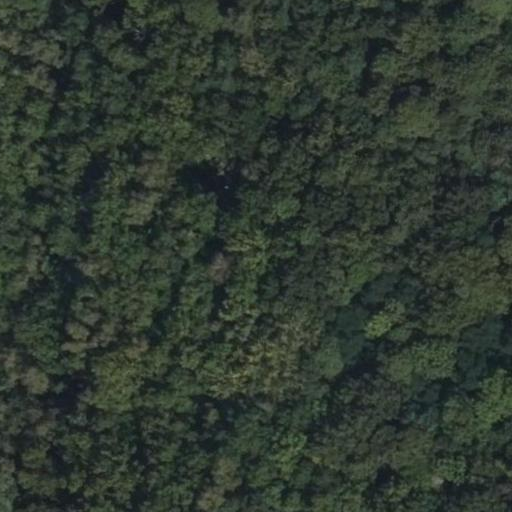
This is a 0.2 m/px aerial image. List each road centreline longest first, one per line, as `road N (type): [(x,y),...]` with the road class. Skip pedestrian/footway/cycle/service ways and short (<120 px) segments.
road 1 (track): [(233,0),(215,126),(234,283),(206,339),(175,371),(145,511)]
road 2 (track): [(164,409),(132,410),(0,382)]
